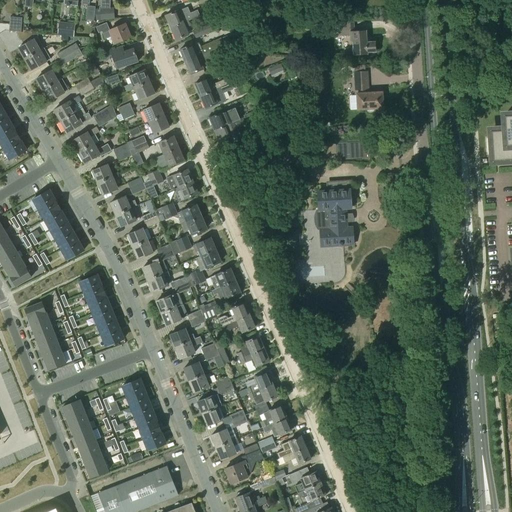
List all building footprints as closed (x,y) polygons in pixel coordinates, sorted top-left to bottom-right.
[(101,0),(101,10),(95,10),(96,20),(114,18),(113,8),(107,9),(107,3),(108,3),(107,0),(101,0)] [(322,0),(318,0),(308,7),(314,15),(326,6),(322,0)] [(94,20),(95,7),(87,6),(86,20),(94,20)] [(178,10),(165,16),(170,28),(188,20),(199,15),(197,10),(190,13),(187,7),(178,11),(178,10)] [(9,17),(8,31),(16,31),(20,31),(21,17),(9,17)] [(188,20),(170,28),(175,40),(188,35),(188,33),(190,33),(187,27),(191,26),(188,20)] [(73,35),(74,23),(59,22),(58,34),(73,35)] [(106,22),(96,27),(98,33),(102,31),(105,39),(112,36),(115,43),(130,37),(125,24),(110,30),(106,22)] [(353,22),(340,23),(341,36),(350,35),(351,40),(353,40),(353,54),(367,53),(367,52),(375,51),(374,49),(376,49),(375,44),(374,44),(374,42),(366,42),(365,31),(353,32),(353,22)] [(210,24),(193,32),(195,37),(212,30),(210,24)] [(16,31),(16,39),(22,40),(24,44),(18,48),(24,59),(40,50),(33,39),(38,36),(38,34),(20,32),(20,31),(16,31)] [(250,36),(254,45),(261,41),(257,33),(250,36)] [(193,44),(180,50),(185,62),(209,52),(224,46),(221,38),(200,47),(198,42),(193,45),(193,44)] [(76,43),(57,54),(60,59),(79,48),(80,48),(77,43),(76,44),(76,43)] [(123,47),(95,57),(97,62),(113,57),(116,69),(138,61),(133,48),(124,51),(123,47)] [(79,48),(60,59),(63,65),(76,57),(77,59),(83,55),(79,48)] [(40,50),(24,59),(31,70),(50,59),(47,54),(43,56),(40,50)] [(209,52),(185,62),(190,74),(203,69),(203,68),(207,66),(205,60),(211,57),(209,52)] [(281,63),(268,68),(272,78),(285,72),(281,63)] [(365,65),(353,66),(355,94),(356,94),(357,109),(383,108),(382,92),(369,92),(367,71),(366,71),(365,65)] [(51,70),(36,79),(42,90),(58,81),(51,70)] [(132,83),(124,86),(127,91),(134,88),(149,81),(145,70),(129,76),(132,83)] [(117,74),(105,78),(107,84),(119,80),(117,74)] [(87,77),(75,85),(78,90),(91,83),(87,77)] [(207,78),(194,84),(199,96),(217,88),(227,84),(231,82),(228,77),(210,85),(207,78)] [(101,84),(98,79),(91,83),(94,88),(101,84)] [(58,81),(42,90),(49,101),(64,92),(58,81)] [(149,81),(134,88),(139,100),(155,93),(149,81)] [(91,83),(78,90),(81,96),(94,88),(91,83)] [(217,88),(199,96),(205,108),(218,103),(217,101),(219,100),(217,95),(229,89),(227,84),(217,88)] [(300,84),(284,90),(288,100),(289,99),(290,101),(296,99),(295,97),(304,93),(300,84)] [(78,96),(54,110),(60,121),(83,108),(80,101),(81,100),(78,96)] [(129,103),(118,108),(120,113),(132,109),(129,103)] [(159,103),(143,110),(148,122),(164,115),(159,103)] [(112,105),(93,116),(96,121),(114,111),(112,105)] [(235,106),(209,118),(214,130),(232,122),(242,118),(239,111),(237,112),(235,106)] [(83,108),(60,121),(67,132),(91,118),(88,113),(87,114),(83,108)] [(132,109),(120,113),(123,119),(134,114),(132,109)] [(0,125),(9,120),(3,110),(0,112),(0,125)] [(114,111),(96,121),(99,127),(117,117),(114,111)] [(491,138),(487,139),(488,154),(492,153),(493,161),(511,159),(511,114),(504,115),(505,130),(491,131),(491,138)] [(164,115),(148,122),(153,133),(169,127),(164,115)] [(232,122),(214,130),(219,142),(231,137),(233,141),(241,137),(237,127),(245,124),(242,118),(232,122)] [(0,138),(15,130),(9,120),(0,125),(0,138)] [(291,129),(287,129),(287,136),(300,135),(298,123),(290,124),(291,129)] [(96,126),(72,141),(78,152),(93,143),(98,141),(94,134),(99,131),(96,126)] [(131,135),(139,132),(137,127),(129,130),(131,135)] [(0,143),(4,150),(21,140),(15,130),(0,138),(0,143)] [(143,136),(132,141),(134,146),(146,141),(143,136)] [(173,136),(159,142),(164,154),(178,148),(173,136)] [(26,150),(21,140),(4,150),(10,160),(26,150)] [(146,142),(135,147),(137,152),(148,148),(146,142)] [(93,143),(78,152),(85,163),(99,154),(100,156),(111,150),(107,143),(97,149),(93,143)] [(127,144),(113,149),(115,155),(129,150),(127,144)] [(164,155),(156,158),(161,169),(169,166),(183,160),(178,148),(164,154),(164,155)] [(129,150),(115,155),(118,161),(131,155),(129,150)] [(107,164),(92,170),(97,182),(112,176),(107,164)] [(187,169),(166,178),(171,190),(174,189),(178,187),(192,181),(187,169)] [(158,170),(142,177),(144,179),(143,179),(144,182),(160,175),(158,170)] [(160,175),(144,182),(145,183),(150,181),(152,186),(163,181),(160,175)] [(112,176),(97,182),(102,195),(117,188),(112,176)] [(141,177),(128,183),(130,188),(143,183),(141,177)] [(178,187),(174,189),(179,201),(183,199),(197,193),(192,181),(178,187)] [(314,218),(314,219),(314,221),(315,223),(315,224),(316,226),(317,228),(318,229),(318,230),(319,231),(321,248),(355,246),(354,226),(348,227),(348,222),(353,221),(353,220),(353,218),(353,217),(353,216),(353,215),(352,214),(347,214),(347,209),(353,209),(352,188),(350,188),(349,181),(327,182),(328,190),(317,190),(318,210),(317,210),(316,211),(316,212),(315,214),(314,215),(314,217),(314,218)] [(143,183),(130,188),(132,194),(146,189),(143,183)] [(55,200),(49,190),(33,199),(38,210),(55,200)] [(125,196),(111,202),(116,214),(135,206),(137,205),(135,200),(128,203),(125,196)] [(44,220),(61,210),(55,200),(38,210),(44,220)] [(172,203),(161,207),(164,213),(175,208),(172,203)] [(157,216),(160,221),(172,216),(178,219),(181,225),(201,217),(196,205),(177,213),(175,208),(164,213),(157,216)] [(135,206),(116,214),(121,226),(135,220),(132,213),(137,211),(135,206)] [(67,220),(61,210),(44,220),(50,230),(67,220)] [(155,210),(142,216),(144,222),(157,216),(155,210)] [(157,216),(144,222),(147,228),(160,222),(160,221),(157,216)] [(201,217),(181,225),(183,231),(189,228),(192,235),(206,229),(201,217)] [(72,230),(67,220),(50,230),(55,240),(72,230)] [(142,228),(128,234),(133,246),(147,240),(142,228)] [(0,244),(9,239),(3,230),(0,231),(0,244)] [(61,250),(78,240),(72,230),(55,240),(61,250)] [(170,243),(172,249),(178,247),(178,246),(189,241),(186,236),(175,241),(170,243)] [(210,238),(192,246),(195,252),(198,251),(201,256),(215,250),(210,238)] [(0,257),(14,249),(9,239),(0,244),(0,257)] [(84,250),(78,240),(61,250),(67,260),(84,250)] [(147,240),(133,246),(138,258),(153,252),(147,240)] [(178,247),(172,249),(174,254),(180,252),(191,247),(189,241),(178,246),(178,247)] [(170,243),(156,249),(159,255),(172,249),(170,243)] [(0,260),(4,267),(20,258),(14,249),(0,257),(0,260)] [(157,261),(142,267),(147,279),(168,271),(163,260),(175,255),(174,254),(172,249),(159,255),(161,261),(158,262),(157,261)] [(186,277),(187,281),(203,274),(201,270),(206,268),(220,262),(215,250),(201,256),(195,258),(198,267),(197,268),(198,270),(190,274),(185,275),(186,277)] [(10,276),(25,267),(20,258),(4,267),(10,276)] [(31,277),(25,267),(10,276),(15,286),(31,277)] [(230,269),(210,277),(215,289),(235,280),(230,269)] [(168,271),(147,279),(152,292),(167,285),(164,278),(170,276),(168,271)] [(203,274),(187,281),(188,282),(190,287),(205,280),(203,274)] [(102,286),(97,275),(79,282),(84,293),(102,286)] [(235,280),(215,289),(220,301),(225,299),(226,299),(240,292),(235,280)] [(184,284),(174,288),(177,294),(190,288),(190,287),(188,282),(184,284)] [(106,296),(102,286),(84,293),(88,304),(106,296)] [(171,295),(156,301),(161,313),(181,305),(176,293),(171,295)] [(110,307),(106,296),(88,304),(92,314),(110,307)] [(42,302),(25,309),(29,319),(46,313),(42,302)] [(200,310),(187,315),(189,321),(203,315),(208,313),(207,312),(217,307),(214,302),(200,308),(200,310)] [(220,322),(214,324),(216,328),(221,325),(222,327),(249,315),(244,303),(231,308),(234,315),(220,322)] [(181,305),(161,313),(166,325),(181,319),(181,318),(185,316),(181,305)] [(115,317),(110,307),(92,314),(97,325),(115,317)] [(50,323),(46,313),(29,319),(33,329),(50,323)] [(203,315),(189,321),(192,327),(205,321),(203,315)] [(249,315),(222,327),(224,332),(239,326),(242,333),(255,327),(249,315)] [(101,335),(119,328),(115,317),(97,325),(101,335)] [(53,333),(50,323),(33,329),(36,339),(53,333)] [(123,339),(119,328),(101,335),(106,346),(123,339)] [(185,328),(170,334),(175,346),(194,339),(192,334),(188,336),(185,328)] [(57,343),(53,333),(36,339),(40,349),(57,343)] [(242,352),(237,353),(239,359),(264,348),(259,336),(239,345),(242,352)] [(194,339),(175,346),(180,358),(194,352),(190,341),(194,339)] [(61,353),(57,343),(40,349),(44,359),(61,353)] [(214,343),(201,348),(203,354),(217,349),(214,343)] [(264,348),(239,359),(242,364),(253,359),(256,366),(269,361),(272,359),(269,352),(266,353),(264,348)] [(217,349),(203,354),(206,360),(219,355),(217,349)] [(65,363),(61,353),(44,359),(48,370),(65,363)] [(198,362),(183,368),(188,380),(203,374),(198,362)] [(257,384),(246,389),(248,394),(272,384),(267,372),(254,377),(257,384)] [(203,374),(188,380),(193,392),(208,386),(208,385),(212,383),(209,376),(205,378),(203,374)] [(228,377),(216,382),(219,387),(231,382),(228,377)] [(140,379),(122,386),(126,397),(144,390),(140,379)] [(219,387),(221,393),(233,388),(231,382),(219,387)] [(272,384),(248,394),(250,400),(252,399),(255,405),(254,406),(256,411),(267,406),(265,402),(278,396),(272,384)] [(149,400),(144,390),(126,397),(131,408),(149,400)] [(210,396),(197,401),(202,413),(217,407),(222,405),(217,394),(217,393),(210,396)] [(84,410),(79,400),(62,406),(67,417),(84,410)] [(153,411),(149,400),(131,408),(135,418),(153,411)] [(267,406),(256,411),(258,416),(269,411),(271,417),(260,422),(262,427),(287,417),(281,405),(269,411),(267,406)] [(217,407),(202,413),(207,425),(222,419),(217,407)] [(87,420),(84,410),(67,417),(70,427),(87,420)] [(242,410),(229,415),(231,421),(245,415),(242,410)] [(157,422),(153,411),(135,418),(139,429),(157,422)] [(245,415),(231,421),(234,427),(247,421),(245,415)] [(287,417),(262,427),(265,433),(276,428),(279,435),(292,429),(287,417)] [(91,430),(87,420),(70,427),(74,437),(91,430)] [(162,433),(157,422),(139,429),(144,440),(162,433)] [(226,429),(211,435),(216,447),(231,441),(226,429)] [(95,440),(91,430),(74,437),(78,447),(95,440)] [(166,443),(162,433),(144,440),(148,450),(166,443)] [(278,456),(272,458),(274,461),(276,460),(306,447),(301,436),(284,443),(287,449),(277,453),(278,456)] [(231,441),(216,447),(221,459),(236,453),(233,446),(238,444),(236,438),(231,441)] [(259,448),(271,443),(270,439),(257,444),(259,448)] [(99,450),(95,440),(78,447),(82,457),(99,450)] [(256,443),(243,449),(245,455),(258,449),(256,443)] [(273,448),(271,443),(259,448),(261,453),(273,448)] [(306,447),(276,460),(278,465),(296,458),(298,464),(311,458),(306,447)] [(245,460),(225,468),(231,483),(247,476),(243,465),(246,464),(248,468),(250,467),(248,461),(261,455),(258,449),(245,455),(243,455),(245,460)] [(103,460),(99,450),(82,457),(86,467),(103,460)] [(130,456),(132,461),(141,458),(139,452),(130,456)] [(107,471),(103,460),(86,467),(90,478),(107,471)] [(166,466),(98,493),(90,496),(96,511),(134,511),(178,495),(166,466)] [(283,470),(273,474),(275,479),(285,475),(283,470)] [(302,483),(294,486),(297,493),(321,483),(316,471),(300,478),(302,483)] [(291,473),(276,480),(278,486),(294,480),(291,473)] [(261,481),(249,485),(252,491),(263,487),(261,481)] [(310,501),(291,509),(292,511),(302,511),(325,503),(322,496),(326,494),(321,483),(297,493),(299,497),(304,497),(308,496),(310,501)] [(236,499),(235,499),(237,505),(239,505),(241,511),(255,507),(267,502),(265,496),(259,498),(258,495),(251,498),(249,492),(236,497),(236,499)] [(192,502),(166,511),(193,511),(190,504),(192,503),(192,502)] [(333,511),(331,507),(326,509),(324,503),(325,503),(302,511),(333,511)]
